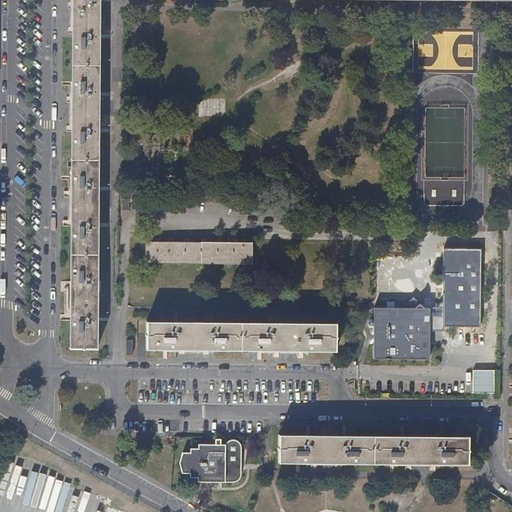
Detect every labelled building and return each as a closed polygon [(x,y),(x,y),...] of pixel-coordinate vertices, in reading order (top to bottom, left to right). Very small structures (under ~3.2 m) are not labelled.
[(97,0),(73,0),(71,348),(95,348),(97,0)] [(150,238),(145,238),(145,263),(251,264),(252,242),(237,242),(237,239),(232,239),(232,242),(221,242),(221,239),(216,239),(216,242),(204,242),(204,239),(200,238),(200,242),(187,242),(188,238),(183,238),(183,242),(171,242),(171,238),(167,238),(167,242),(160,242),(160,238),(156,238),(156,241),(150,241),(150,238)] [(443,303),(441,304),(438,306),(437,307),(431,307),(430,309),(424,308),(413,297),(402,308),(375,308),(374,358),(429,359),(429,324),(443,324),(443,327),(480,327),(481,249),(444,249),(443,303)] [(336,325),(146,323),(146,347),(335,349),(336,325)] [(496,394),(496,370),(474,370),(474,394),(496,394)] [(468,438),(278,436),(279,460),(468,462),(468,438)] [(189,452),(182,452),(179,463),(182,473),(190,473),(190,477),(198,477),(198,481),(234,482),(236,481),(238,479),(239,477),(241,473),(241,446),(240,443),(239,442),(236,440),(234,439),(232,439),(230,439),(228,441),(226,442),(225,444),(198,444),(198,448),(190,448),(189,452)]
